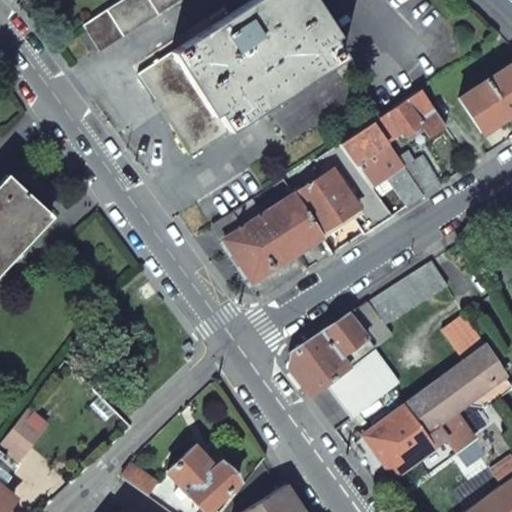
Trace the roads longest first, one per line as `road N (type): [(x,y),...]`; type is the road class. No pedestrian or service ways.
road 1 (residential): [(0,30),(231,346)]
road 2 (residential): [(231,346),(511,169)]
road 3 (residential): [(56,511),(231,346)]
road 4 (residential): [(231,346),(349,511)]
